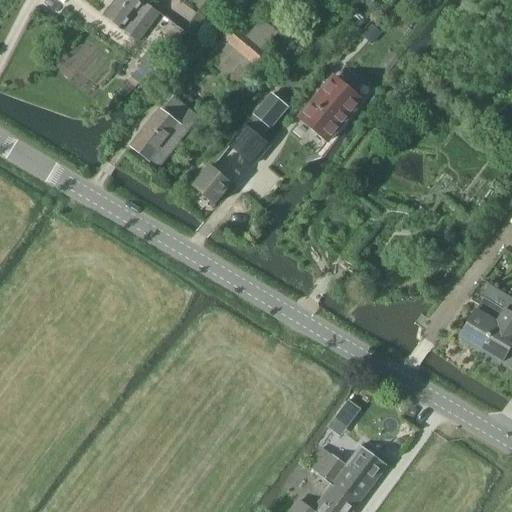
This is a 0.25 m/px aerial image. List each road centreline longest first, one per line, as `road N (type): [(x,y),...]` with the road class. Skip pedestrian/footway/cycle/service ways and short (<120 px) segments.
road 1 (tertiary): [(511,446),(0,146)]
road 2 (track): [(20,306),(79,193)]
